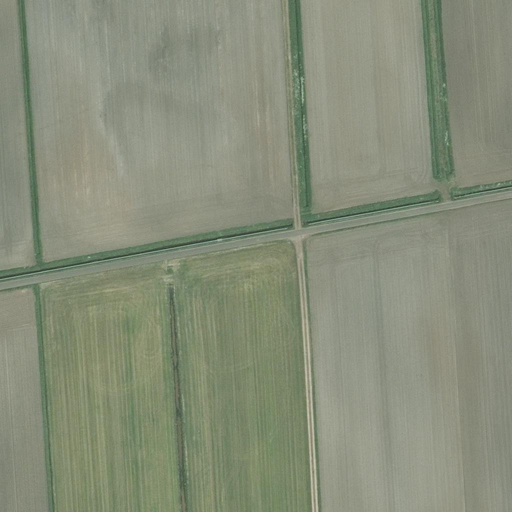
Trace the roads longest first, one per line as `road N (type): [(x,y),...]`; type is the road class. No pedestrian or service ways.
road 1 (unclassified): [(511,195),(0,287)]
road 2 (track): [(316,511),(301,233)]
